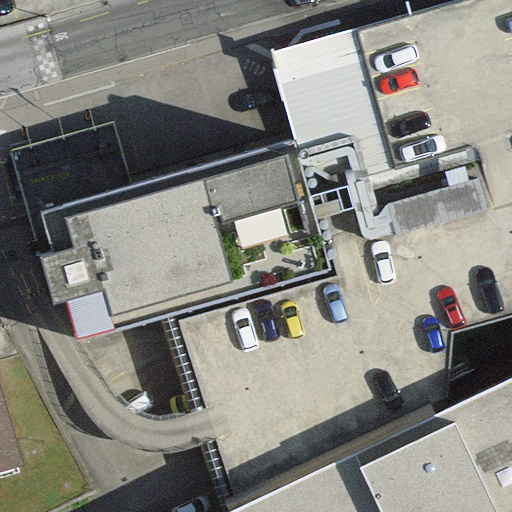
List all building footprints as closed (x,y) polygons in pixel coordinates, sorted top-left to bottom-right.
[(511,0),(458,0),(357,27),(272,50),(279,74),(290,113),(297,139),(332,264),(179,306),(234,511),(259,511),(447,425),(455,421),(456,328),(511,312),(511,0)] [(40,210),(131,185),(114,122),(10,151),(37,248),(49,245),(40,210)] [(131,185),(40,210),(48,238),(49,245),(37,248),(51,301),(65,298),(75,335),(158,312),(173,307),(179,306),(332,264),(297,139),(131,185)] [(0,378),(0,472),(25,466),(2,378),(0,378)] [(511,511),(511,394),(455,421),(447,425),(259,511),(511,511)]
